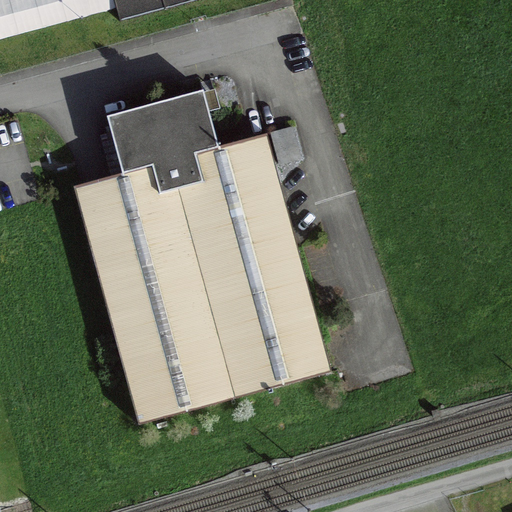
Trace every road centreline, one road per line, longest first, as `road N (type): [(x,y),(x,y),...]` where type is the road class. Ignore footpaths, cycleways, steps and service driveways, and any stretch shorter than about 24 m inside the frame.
road 1 (residential): [(296,17),(0,98)]
road 2 (residential): [(366,511),(511,468)]
